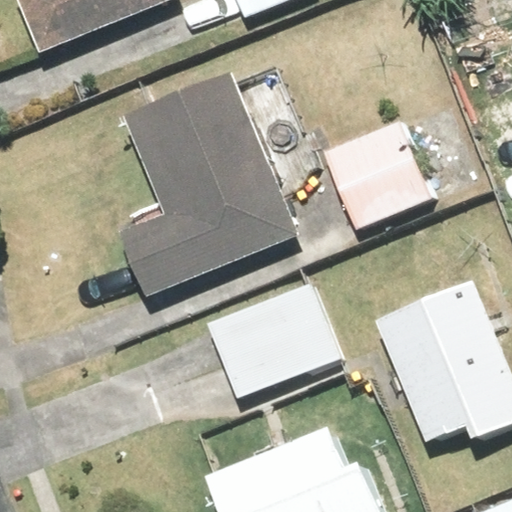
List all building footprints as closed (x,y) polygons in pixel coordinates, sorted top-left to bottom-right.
[(178,4),(175,0),(7,0),(32,62),(178,4)] [(243,0),(254,27),(322,0),(243,0)] [(297,242),(231,79),(119,124),(160,224),(116,242),(141,304),(297,242)] [(416,118),(331,152),(366,240),(451,206),(416,118)] [(320,286),(215,327),(246,406),(351,364),(320,286)] [(511,381),(473,291),(376,333),(428,452),(462,438),(469,454),(511,435),(511,381)] [(328,437),(202,488),(211,511),(373,511),(357,473),(344,479),(328,437)]
